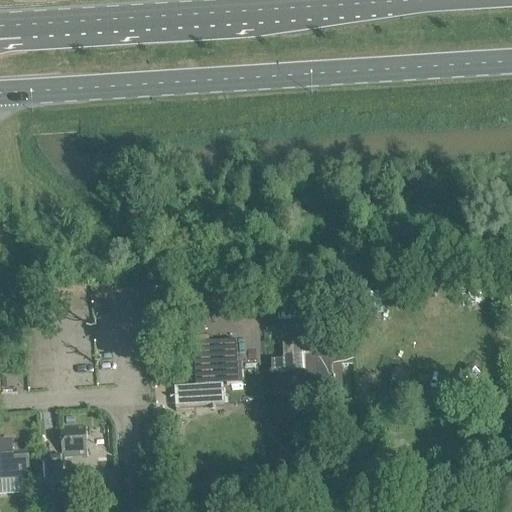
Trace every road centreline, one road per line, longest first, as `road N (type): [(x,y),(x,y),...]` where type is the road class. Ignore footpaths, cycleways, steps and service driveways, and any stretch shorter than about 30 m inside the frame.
road 1 (secondary): [(0,90),(511,58)]
road 2 (secondary): [(400,0),(0,23)]
